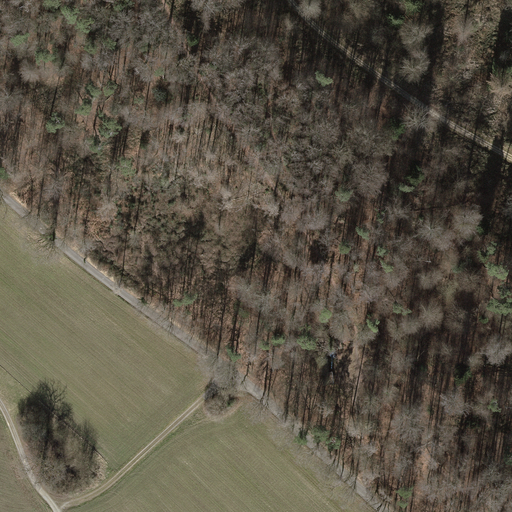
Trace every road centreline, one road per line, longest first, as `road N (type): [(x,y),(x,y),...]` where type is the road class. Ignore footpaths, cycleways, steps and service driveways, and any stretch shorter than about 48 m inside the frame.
road 1 (track): [(0,191),(102,279),(231,372),(382,511)]
road 2 (track): [(231,372),(113,481),(59,507),(29,472),(0,403)]
road 3 (track): [(511,156),(367,69),(291,0)]
road 4 (track): [(364,494),(356,368)]
